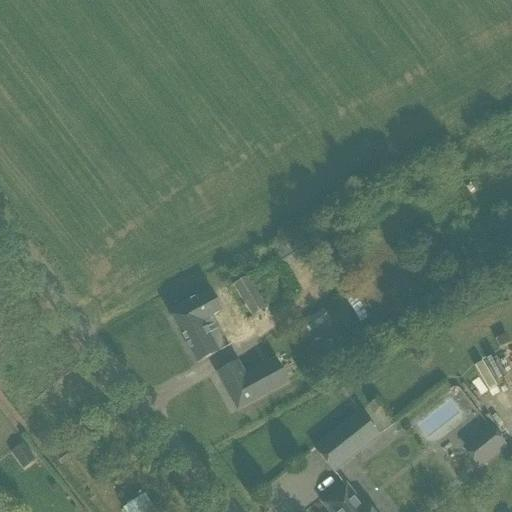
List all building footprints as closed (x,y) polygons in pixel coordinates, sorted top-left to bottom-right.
[(271,248),(283,269),(312,253),(301,232),(271,248)] [(248,279),(235,286),(253,317),(266,309),(248,279)] [(210,293),(171,315),(199,367),(219,356),(221,360),(233,353),(215,319),(222,315),(210,293)] [(323,310),(302,324),(310,334),(330,321),(323,310)] [(238,362),(216,373),(237,412),(289,384),(288,382),(286,383),(275,363),(277,362),(276,360),(246,376),(238,362)] [(360,415),(316,450),(333,472),(378,436),(360,415)] [(462,448),(480,470),(507,448),(502,441),(490,426),(473,440),(462,448)] [(60,447),(51,454),(61,466),(69,460),(60,447)] [(370,511),(367,507),(363,509),(346,487),(324,505),(329,511),(370,511)] [(125,510),(126,511),(155,511),(145,496),(125,510)]
